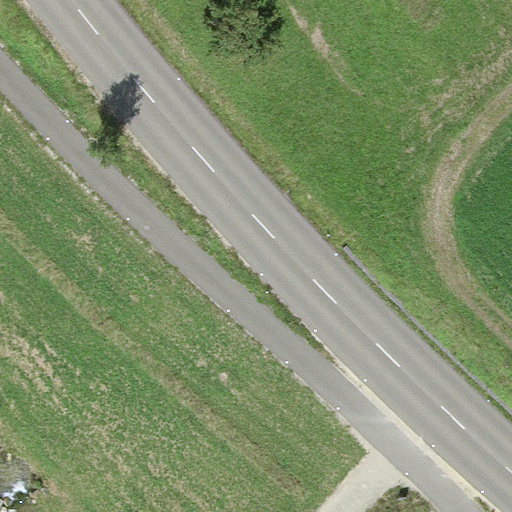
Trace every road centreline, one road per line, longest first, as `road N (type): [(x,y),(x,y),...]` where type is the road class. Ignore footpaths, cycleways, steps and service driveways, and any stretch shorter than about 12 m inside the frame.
road 1 (tertiary): [(511,479),(423,400),(87,0)]
road 2 (track): [(0,76),(294,371),(405,454),(457,511)]
road 3 (track): [(511,105),(448,174),(443,244),(450,280),(511,338)]
